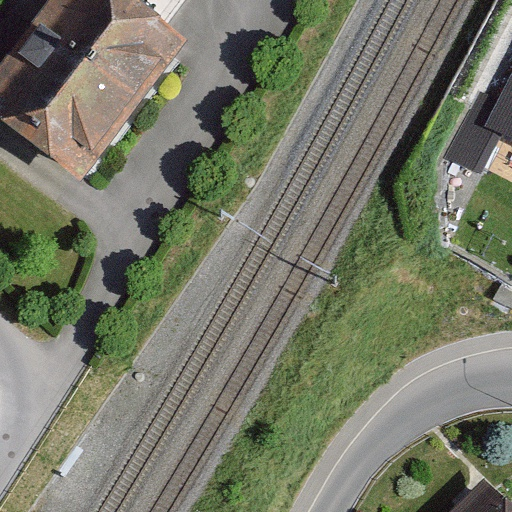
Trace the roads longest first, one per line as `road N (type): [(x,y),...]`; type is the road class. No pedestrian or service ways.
road 1 (residential): [(317,511),(376,431),(456,375),(511,363)]
road 2 (residential): [(0,344),(39,380),(0,445)]
